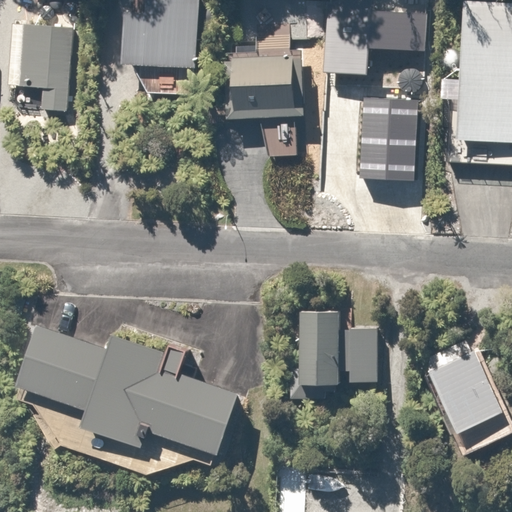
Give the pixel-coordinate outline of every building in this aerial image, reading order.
[(147,0),(148,11),(130,11),(130,69),(154,69),(154,93),(197,93),(197,69),(203,69),(203,0),(147,0)] [(313,56),(280,57),(280,38),(300,37),(299,0),(228,0),(230,38),(253,37),(254,57),(229,58),(231,121),(315,119),(313,56)] [(511,2),(453,3),(454,65),(442,65),(442,98),(452,98),(452,161),(511,160),(511,2)] [(328,15),(326,75),(367,76),(368,46),(424,48),(424,17),(328,15)] [(70,25),(7,25),(7,87),(45,87),(45,114),(70,114),(70,25)] [(363,100),(359,182),(413,185),(417,103),(363,100)] [(351,311),(310,311),(311,384),(381,383),(381,329),(351,329),(351,311)] [(121,350),(55,326),(31,392),(230,464),(254,398),(180,372),(187,353),(128,332),(121,350)] [(475,351),(428,374),(459,435),(505,412),(475,351)]
